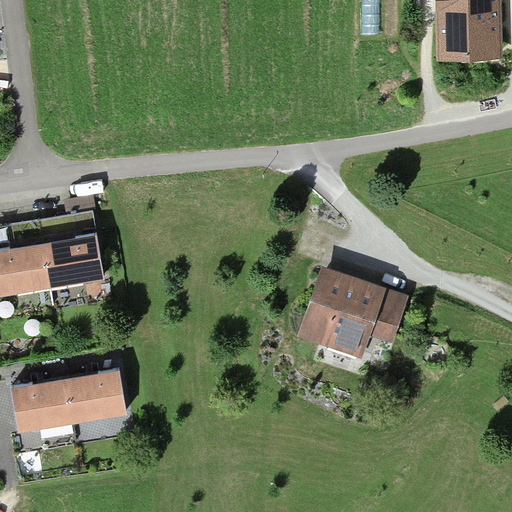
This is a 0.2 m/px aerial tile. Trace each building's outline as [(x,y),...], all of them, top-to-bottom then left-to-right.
[(442,0),(445,52),(499,50),(497,0),(442,0)] [(57,233),(102,228),(98,195),(74,198),(76,216),(55,218),(57,233)] [(94,233),(0,248),(0,290),(101,275),(94,233)] [(379,288),(322,270),(301,333),(358,351),(379,288)] [(115,368),(8,388),(15,430),(123,410),(115,368)]
